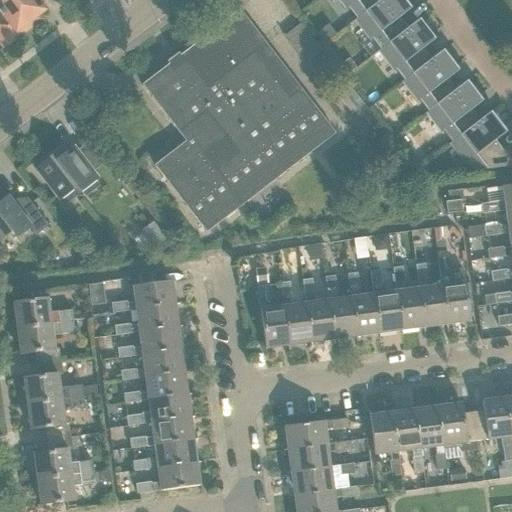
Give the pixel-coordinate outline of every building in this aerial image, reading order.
[(0,41),(3,45),(30,25),(27,21),(41,10),(35,2),(37,0),(0,0),(0,9),(0,10),(0,14),(0,15),(0,41)] [(381,0),(342,0),(357,19),(381,0)] [(408,29),(407,28),(399,17),(409,10),(401,0),(381,0),(357,19),(381,50),(408,29)] [(205,233),(334,134),(239,10),(141,85),(185,142),(153,166),(205,233)] [(432,60),(431,59),(423,48),(433,41),(418,20),(407,28),(408,29),(381,50),(405,81),(432,60)] [(303,61),(319,49),(299,23),(283,35),(303,61)] [(455,90),(447,79),(457,71),(441,51),(431,59),(432,60),(405,81),(428,111),(455,90)] [(351,115),(364,104),(346,81),(333,91),(351,115)] [(479,121),(471,110),(481,102),(465,82),(455,90),(428,111),(452,142),(479,121)] [(479,121),(452,142),(474,171),(511,166),(511,163),(495,141),(505,133),(489,113),(479,121)] [(103,163),(87,142),(76,151),(73,146),(54,161),(50,156),(34,169),(59,201),(74,189),(78,194),(98,179),(93,172),(103,163)] [(423,186),(413,176),(405,184),(415,194),(423,186)] [(504,210),(511,209),(511,185),(501,187),(503,201),(480,204),(481,214),(504,211),(504,210)] [(15,207),(7,196),(0,201),(0,240),(11,232),(16,239),(31,228),(36,235),(48,226),(27,198),(15,207)] [(446,214),(461,212),(460,200),(445,202),(446,214)] [(508,233),(511,232),(511,209),(504,210),(504,211),(506,224),(483,227),(485,236),(508,233)] [(158,255),(171,246),(153,221),(140,230),(158,255)] [(388,231),(349,237),(352,257),(369,255),(368,247),(390,244),(388,231)] [(511,255),(511,232),(508,233),(509,246),(487,249),(488,259),(511,256),(511,255)] [(511,278),(511,255),(511,256),(511,263),(511,268),(490,272),(491,281),(511,278)] [(441,285),(446,325),(469,322),(464,282),(450,284),(447,261),(437,262),(440,285),(441,285)] [(441,285),(440,285),(427,287),(424,264),(415,265),(418,288),(423,328),(446,325),(441,285)] [(418,288),(405,290),(402,267),(392,268),(395,291),(401,331),(423,328),(418,288)] [(256,285),(267,284),(265,268),(254,269),(256,285)] [(395,291),(382,293),(379,270),(370,272),(373,294),(378,334),(401,331),(395,291)] [(373,294),(360,296),(356,273),(347,275),(350,298),(350,297),(356,337),(378,334),(373,294)] [(350,297),(350,298),(337,299),(334,276),(324,278),(327,301),(333,340),(356,337),(350,297)] [(333,340),(327,301),(314,302),(311,279),(302,281),(305,304),(311,343),(333,340)] [(135,310),(175,304),(172,281),(132,287),(134,300),(111,303),(112,313),(135,310)] [(305,304),(292,305),(289,282),(279,284),(282,307),(283,307),(288,346),(311,343),(305,304)] [(283,307),(282,307),(269,308),(266,285),(256,287),(260,310),(259,310),(265,349),(288,346),(283,307)] [(511,291),(493,295),(495,304),(511,301),(511,291)] [(16,329),(72,322),(71,311),(49,313),(47,299),(12,303),(16,329)] [(138,332),(178,327),(175,304),(135,310),(137,323),(114,326),(115,336),(138,333),(138,332)] [(511,314),(496,317),(498,327),(511,324),(511,314)] [(36,365),(60,362),(58,349),(53,349),(52,336),(74,333),(72,322),(16,329),(20,355),(34,353),(36,365)] [(141,355),(181,350),(178,327),(138,332),(138,333),(140,346),(117,349),(118,358),(141,355)] [(144,377),(184,372),(181,350),(141,355),(143,368),(120,371),(121,381),(144,378),(144,377)] [(26,405),(83,397),(82,394),(93,392),(93,387),(81,388),(81,386),(59,389),(57,375),(61,375),(60,362),(36,365),(37,377),(23,379),(26,405)] [(147,400),(187,395),(184,372),(144,377),(144,378),(146,391),(123,394),(124,403),(147,400)] [(150,423),(190,417),(187,395),(147,400),(149,413),(126,416),(127,426),(150,423)] [(46,440),(70,437),(68,424),(64,425),(62,411),(84,408),(83,397),(26,405),(29,430),(44,428),(46,440)] [(483,411),(472,413),(476,441),(477,441),(486,440),(500,438),(504,462),(511,460),(511,451),(510,438),(505,398),(481,401),(483,411)] [(460,404),(437,407),(442,446),(455,445),(459,452),(478,450),(477,441),(476,441),(472,413),(462,414),(460,404)] [(437,407),(414,410),(420,449),(433,448),(442,446),(437,407)] [(414,410),(392,413),(397,452),(410,451),(420,449),(414,410)] [(392,413),(368,416),(374,455),(388,454),(391,476),(400,475),(397,452),(392,413)] [(153,445),(193,440),(190,417),(150,423),(152,436),(129,439),(130,449),(153,446),(153,445)] [(346,419),(330,421),(331,431),(347,428),(346,419)] [(323,422),(283,427),(287,450),(326,445),(324,432),(323,422)] [(36,480),(93,472),(91,461),(69,464),(67,451),(71,450),(70,437),(46,440),(47,452),(33,454),(36,480)] [(156,468),(196,463),(193,440),(153,445),(153,446),(155,459),(132,462),(133,471),(156,468)] [(349,442),(333,444),(335,453),(350,451),(349,442)] [(326,445),(287,450),(290,473),(329,467),(327,454),(326,445)] [(443,453),(434,454),(436,471),(445,469),(443,453)] [(421,456),(411,457),(413,474),(423,472),(421,456)] [(156,468),(158,481),(135,484),(136,494),(159,491),(199,486),(196,463),(156,468)] [(329,467),(290,473),(293,495),(332,490),(331,477),(353,474),(352,464),(329,467)] [(450,481),(465,479),(464,467),(448,470),(450,481)] [(96,483),(111,480),(109,470),(95,472),(96,483)] [(93,472),(36,480),(40,506),(74,501),(72,487),(94,484),(93,472)] [(355,487),(339,489),(341,498),(356,496),(355,487)] [(332,490),(293,495),(294,511),(335,511),(334,499),(332,490)]
